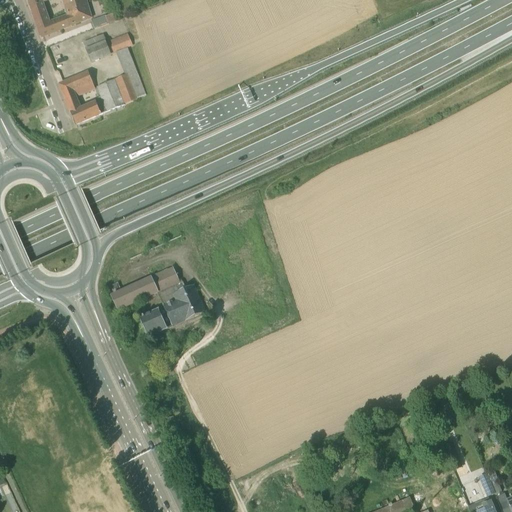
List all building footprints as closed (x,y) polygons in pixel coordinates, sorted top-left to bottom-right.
[(47,0),(63,0),(66,9),(69,17),(39,29),(42,38),(91,18),(85,0),(28,0),(38,29),(50,24),(42,2),(47,0)] [(95,30),(108,25),(106,17),(105,17),(92,22),(95,30)] [(131,41),(128,34),(106,43),(111,55),(116,53),(128,48),(133,46),(131,41)] [(83,43),(86,49),(105,41),(103,35),(83,43)] [(81,110),(77,98),(95,90),(89,73),(60,85),(66,102),(71,114),(75,126),(118,108),(125,106),(125,105),(138,100),(137,99),(146,96),(137,71),(124,76),(97,88),(102,101),(81,110)] [(107,288),(118,312),(180,283),(173,267),(121,291),(118,283),(107,288)] [(206,312),(196,286),(191,288),(186,290),(183,282),(158,294),(163,306),(156,310),(156,312),(149,315),(140,319),(148,338),(157,334),(206,312)] [(453,443),(445,447),(450,459),(458,455),(453,443)] [(487,476),(494,494),(502,491),(497,480),(498,479),(495,472),(487,476)] [(494,494),(487,476),(479,479),(482,485),(487,497),(494,494)] [(511,511),(511,498),(507,500),(505,494),(498,497),(501,505),(504,511),(505,511),(510,510),(511,511)] [(467,506),(463,497),(458,499),(462,509),(467,506)] [(428,511),(424,511),(406,511),(415,509),(410,498),(392,505),(392,504),(388,505),(389,507),(376,511),(428,511)] [(494,511),(488,498),(467,506),(469,511),(494,511)]
